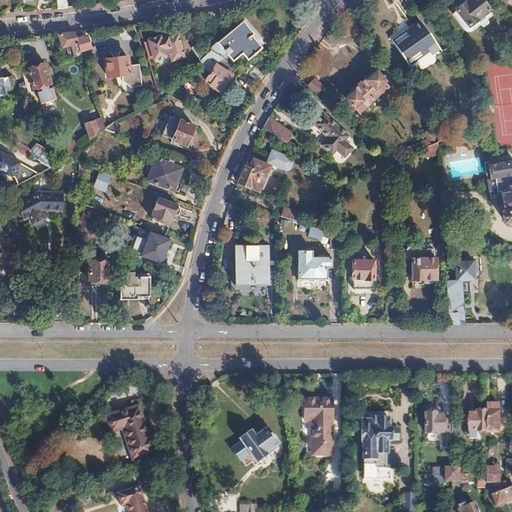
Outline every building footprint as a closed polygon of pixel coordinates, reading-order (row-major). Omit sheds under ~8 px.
[(69,7),(67,0),(57,0),(58,9),(59,9),(69,7)] [(489,7),(483,0),(458,0),(456,1),(455,3),(454,5),(454,6),(455,7),(469,24),(489,7)] [(474,28),(470,23),(469,24),(455,7),(451,10),(466,27),(468,28),(471,28),(474,28)] [(481,22),(487,17),(493,12),(489,7),(470,23),(474,28),(475,26),(480,23),(481,22)] [(485,25),(489,22),(489,20),(487,17),(481,22),(483,25),(485,25)] [(439,46),(422,19),(414,25),(417,29),(409,34),(407,30),(391,40),(406,61),(421,51),(419,49),(425,45),(430,52),(439,46)] [(261,47),(251,34),(253,32),(243,21),(241,22),(240,21),(234,26),(235,27),(210,47),(211,49),(223,57),(223,58),(224,57),(228,54),(232,60),(240,53),(242,52),(247,58),(261,47)] [(417,29),(414,25),(407,30),(409,34),(417,29)] [(78,38),(76,31),(75,32),(67,32),(59,33),(63,48),(70,46),(73,55),(82,52),(78,38)] [(92,49),(88,35),(78,38),(82,52),(92,49)] [(171,51),(167,38),(161,40),(160,36),(149,39),(149,41),(145,42),(150,58),(154,57),(155,59),(166,55),(166,53),(171,51)] [(223,57),(211,49),(206,54),(209,58),(212,62),(217,66),(223,57)] [(203,64),(209,58),(206,54),(205,55),(199,61),(203,64)] [(143,85),(140,64),(130,65),(128,57),(107,60),(109,77),(122,74),(124,81),(132,87),(143,85)] [(222,92),(238,67),(224,57),(223,58),(223,57),(217,66),(209,79),(214,82),(212,85),(222,92)] [(52,78),(50,73),(48,73),(45,64),(41,65),(40,63),(32,66),(33,68),(29,69),(34,88),(51,83),(49,79),(52,78)] [(250,75),(253,69),(247,66),(244,71),(250,75)] [(262,82),(268,73),(255,66),(253,69),(250,75),(262,83),(262,82)] [(387,85),(383,81),(385,80),(377,72),(370,78),(368,76),(353,90),(355,92),(347,99),(354,108),(356,106),(359,110),(387,85)] [(5,93),(16,90),(12,77),(1,80),(0,76),(0,95),(5,94),(5,93)] [(319,95),(325,88),(315,79),(309,86),(319,95)] [(51,83),(34,88),(39,106),(56,101),(51,83)] [(189,104),(195,93),(182,86),(176,97),(189,104)] [(111,120),(104,96),(96,98),(102,121),(103,122),(111,120)] [(353,148),(344,140),(349,135),(323,113),(313,124),(328,137),(321,145),(333,155),(337,150),(345,157),(353,148)] [(186,146),(194,126),(170,117),(162,137),(186,146)] [(286,143),(292,133),(270,118),(266,124),(264,128),(286,143)] [(103,122),(102,121),(86,126),(90,140),(100,134),(105,130),(103,122)] [(437,142),(440,140),(431,128),(424,132),(428,138),(408,146),(409,151),(405,152),(406,155),(417,150),(424,147),(437,142)] [(437,142),(424,147),(425,155),(437,154),(437,142)] [(78,149),(77,143),(66,146),(69,155),(73,153),(78,149)] [(51,167),(46,149),(38,145),(31,151),(20,145),(17,149),(51,167)] [(270,148),(263,163),(270,166),(280,170),(281,171),(282,171),(283,171),(284,171),(285,171),(286,171),(287,171),(287,170),(288,170),(289,170),(289,169),(290,169),(290,168),(291,167),(291,166),(292,166),(292,165),(292,164),(292,163),(292,162),(292,161),(291,160),(291,159),(291,158),(290,158),(290,157),(289,157),(288,156),(287,156),(270,148)] [(21,163),(0,151),(0,174),(6,178),(8,175),(13,178),(13,176),(16,178),(20,184),(30,179),(40,173),(21,164),(21,163)] [(259,191),(270,166),(263,163),(253,158),(248,168),(245,167),(243,171),(238,183),(259,191)] [(174,190),(182,169),(157,159),(148,180),(174,190)] [(511,159),(490,164),(492,177),(496,176),(497,183),(498,189),(502,188),(504,197),(506,209),(503,209),(505,219),(508,218),(509,222),(511,223),(511,159)] [(392,177),(392,161),(384,164),(384,177),(392,177)] [(384,180),(384,164),(382,165),(371,170),(371,180),(384,180)] [(104,192),(110,176),(97,171),(91,187),(104,192)] [(63,211),(64,191),(40,190),(17,203),(21,212),(23,215),(28,213),(30,218),(34,225),(46,219),(42,210),(63,211)] [(455,209),(454,193),(440,194),(441,204),(441,210),(455,209)] [(180,207),(158,199),(151,217),(169,224),(172,215),(174,216),(177,215),(179,214),(181,212),(181,209),(180,207)] [(297,222),(300,213),(285,208),(282,217),(297,222)] [(324,230),(326,221),(311,217),(308,226),(311,227),(319,229),(324,230)] [(0,244),(8,240),(2,226),(0,227),(0,266),(1,269),(10,265),(4,252),(0,253),(0,244)] [(319,229),(311,227),(308,236),(320,240),(321,237),(331,240),(332,249),(343,250),(343,236),(319,229)] [(160,261),(168,239),(151,233),(142,255),(160,261)] [(435,278),(435,258),(434,258),(434,250),(421,249),(415,244),(410,244),(406,248),(406,257),(412,257),(411,277),(423,278),(433,277),(435,278)] [(268,283),(268,246),(236,246),(236,283),(268,283)] [(332,267),(332,257),(313,257),(313,250),(298,250),(298,280),(315,280),(315,278),(327,278),(327,267),(332,267)] [(375,276),(375,260),(352,259),(352,276),(353,278),(354,288),(374,288),(374,278),(375,276)] [(456,280),(446,281),(449,323),(464,323),(462,293),(470,292),(469,279),(475,279),(474,271),(477,271),(476,261),(474,261),(474,260),(455,261),(456,280)] [(108,262),(89,262),(89,280),(90,280),(90,284),(107,284),(107,280),(108,280),(108,262)] [(120,299),(150,299),(150,276),(133,276),(133,271),(125,271),(125,285),(120,285),(120,299)] [(332,455),(331,399),(304,399),(304,420),(312,420),(312,454),(332,455)] [(154,456),(139,409),(108,419),(113,435),(124,432),(134,463),(154,456)] [(476,416),(468,416),(469,440),(477,440),(477,433),(487,433),(487,437),(494,437),(494,433),(498,432),(498,411),(486,411),(486,410),(476,410),(476,416)] [(452,432),(452,420),(444,420),(444,419),(436,419),(435,412),(422,412),(422,432),(452,432)] [(386,453),(387,440),(398,440),(398,428),(390,428),(389,418),(376,418),(376,421),(362,421),(362,448),(363,448),(363,479),(390,479),(391,452),(386,453)] [(254,436),(266,428),(262,422),(250,431),(254,436)] [(461,436),(461,423),(452,423),(452,432),(452,436),(461,436)] [(265,451),(277,443),(266,428),(254,436),(250,431),(239,438),(255,461),(266,453),(265,451)] [(499,483),(499,473),(497,473),(487,474),(487,483),(499,483)] [(452,474),(445,474),(434,474),(434,483),(446,483),(446,482),(452,481),(452,474)] [(496,507),(511,500),(511,482),(510,484),(509,481),(494,487),(497,493),(492,495),(496,507)] [(147,511),(140,488),(117,495),(121,509),(126,507),(127,511),(147,511)] [(418,511),(418,500),(418,493),(405,494),(405,509),(411,509),(411,511),(418,511)] [(342,511),(342,495),(326,495),(326,504),(331,504),(331,511),(342,511)] [(479,511),(473,498),(466,502),(464,497),(457,500),(459,504),(457,505),(460,511),(479,511)] [(257,511),(257,501),(240,501),(240,511),(257,511)]
